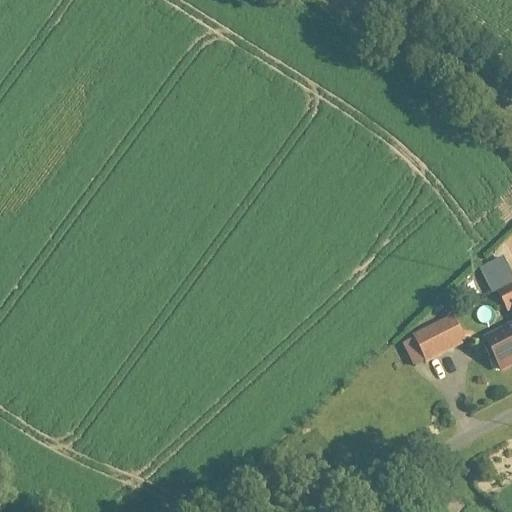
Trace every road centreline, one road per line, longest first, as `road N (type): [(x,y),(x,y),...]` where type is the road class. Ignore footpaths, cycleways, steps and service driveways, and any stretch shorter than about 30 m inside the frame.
road 1 (unclassified): [(317,511),(511,411)]
road 2 (unclassified): [(348,0),(511,106)]
